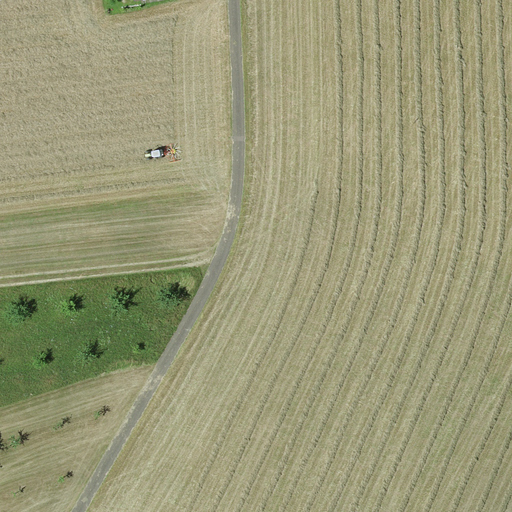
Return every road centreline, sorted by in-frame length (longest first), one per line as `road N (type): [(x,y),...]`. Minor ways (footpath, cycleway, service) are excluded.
road 1 (track): [(81,511),(206,298),(236,221),(237,0)]
road 2 (track): [(0,285),(222,263)]
